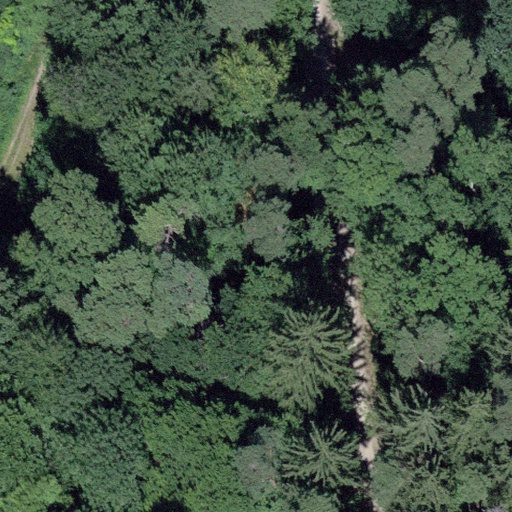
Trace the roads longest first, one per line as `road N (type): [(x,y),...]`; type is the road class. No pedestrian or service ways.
road 1 (track): [(404,511),(344,0)]
road 2 (track): [(0,231),(78,0)]
road 3 (track): [(511,135),(349,53)]
